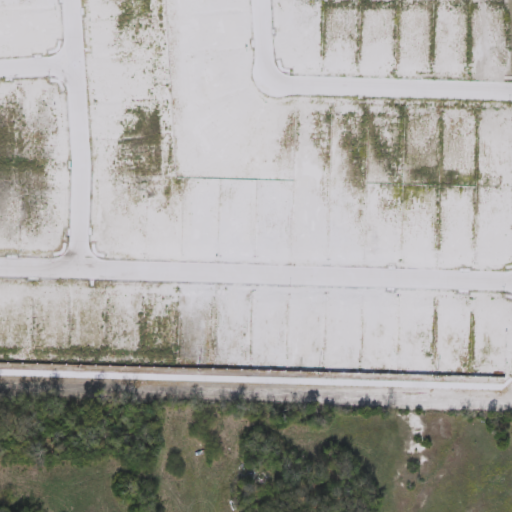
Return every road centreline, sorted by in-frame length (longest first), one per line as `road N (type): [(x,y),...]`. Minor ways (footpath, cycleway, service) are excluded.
road 1 (residential): [(0,270),(511,286)]
road 2 (residential): [(511,96),(273,87),(261,0)]
road 3 (residential): [(69,0),(78,273)]
